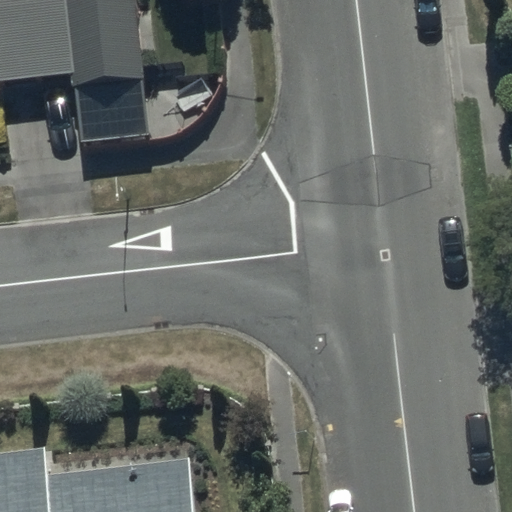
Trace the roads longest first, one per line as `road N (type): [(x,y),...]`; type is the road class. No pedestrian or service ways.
road 1 (residential): [(0,301),(388,258)]
road 2 (tertiary): [(388,258),(361,0)]
road 3 (tertiary): [(416,511),(388,258)]
